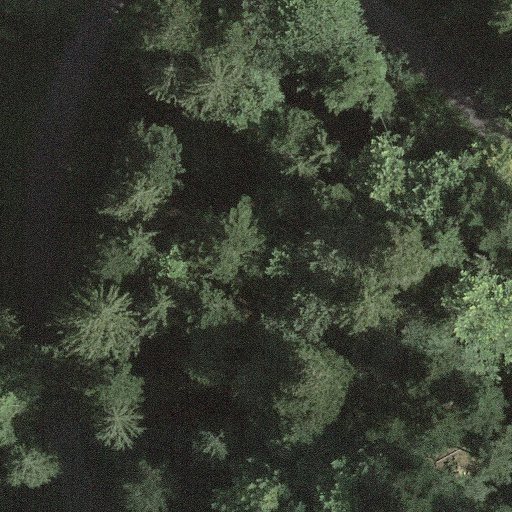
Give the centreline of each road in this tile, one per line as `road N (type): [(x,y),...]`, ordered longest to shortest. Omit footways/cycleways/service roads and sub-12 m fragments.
road 1 (track): [(82,511),(38,341),(37,228),(51,129),(88,27),(118,0)]
road 2 (track): [(354,0),(511,144)]
